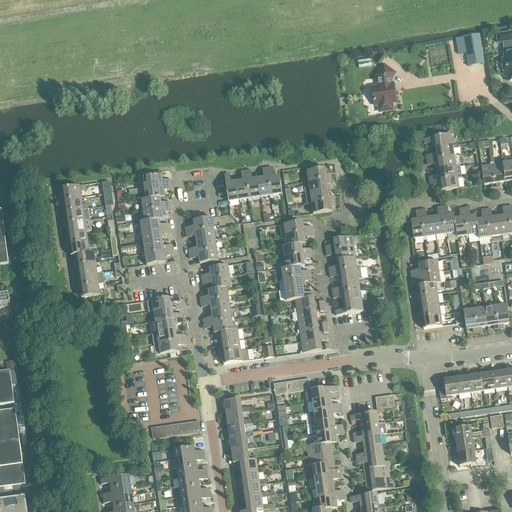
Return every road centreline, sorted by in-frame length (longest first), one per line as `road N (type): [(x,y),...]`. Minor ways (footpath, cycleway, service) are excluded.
road 1 (residential): [(203,382),(178,208),(212,203),(208,173)]
road 2 (residential): [(203,382),(382,357),(424,362)]
road 3 (residential): [(222,511),(203,382)]
road 4 (residential): [(440,481),(424,362)]
